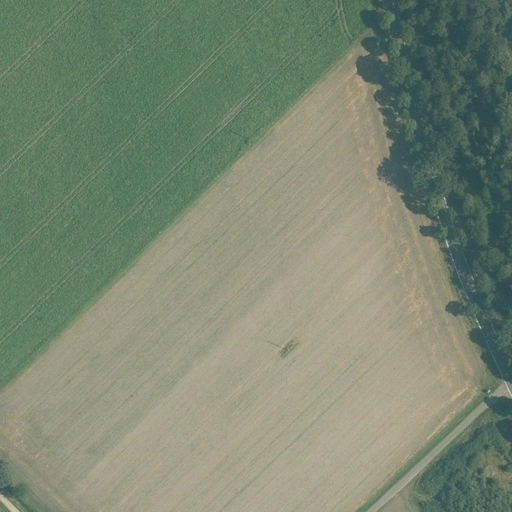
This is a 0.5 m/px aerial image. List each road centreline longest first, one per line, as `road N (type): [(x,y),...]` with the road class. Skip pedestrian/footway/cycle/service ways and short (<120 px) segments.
road 1 (tertiary): [(511,382),(457,261),(386,0)]
road 2 (track): [(375,511),(511,384)]
